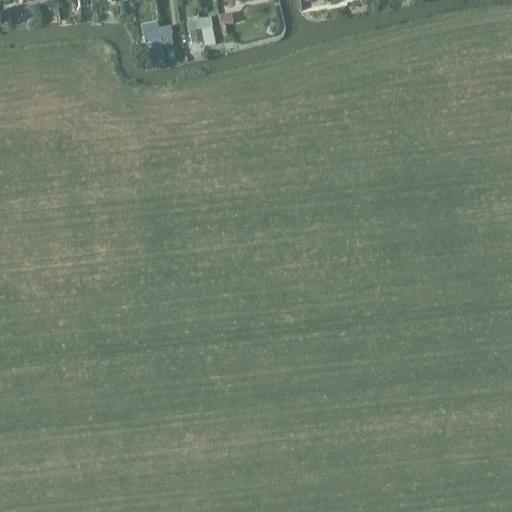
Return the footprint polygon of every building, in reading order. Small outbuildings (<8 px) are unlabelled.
[(221,28),(232,26),(230,17),(219,19),(221,28)] [(214,46),(211,31),(210,21),(199,23),(202,44),(203,49),(214,46)] [(191,47),(202,44),(199,23),(186,27),(188,35),(191,47)] [(157,25),(140,29),(144,45),(151,43),(154,58),(164,55),(160,41),(158,32),(157,25)] [(170,29),(158,32),(160,41),(172,39),(170,29)]
